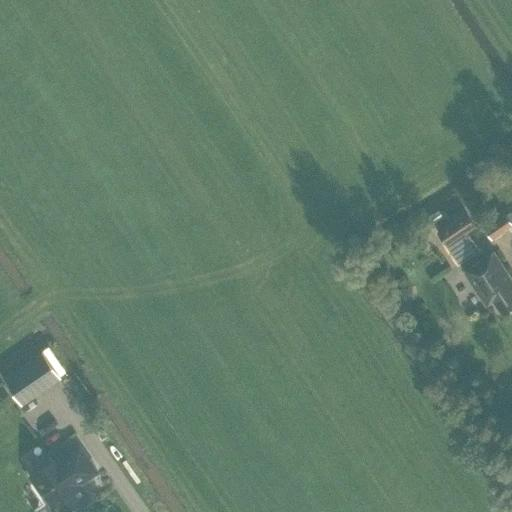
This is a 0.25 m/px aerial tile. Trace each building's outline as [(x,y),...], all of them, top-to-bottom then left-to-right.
[(465,212),(437,231),(458,263),(478,249),(467,232),(475,227),(465,212)] [(484,229),(491,239),(511,225),(511,223),(506,215),(484,229)] [(511,278),(493,251),(463,271),(485,304),(493,299),(502,312),(511,305),(511,278)] [(398,300),(410,298),(408,288),(397,290),(398,300)] [(66,375),(49,351),(9,378),(26,403),(66,375)] [(98,472),(78,443),(32,475),(57,511),(73,511),(92,499),(81,483),(98,472)]
